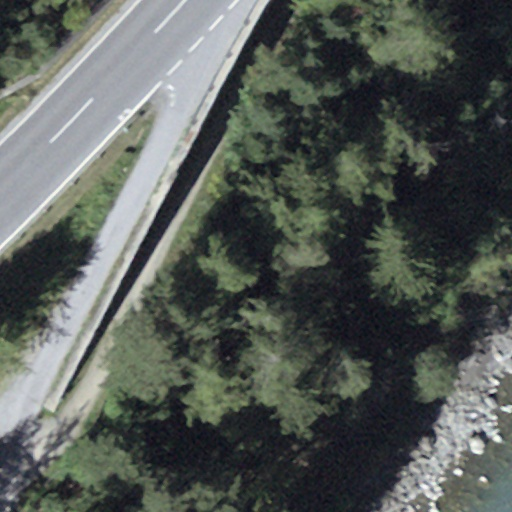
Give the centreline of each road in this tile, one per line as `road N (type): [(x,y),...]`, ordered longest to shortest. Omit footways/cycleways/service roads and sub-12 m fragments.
road 1 (track): [(26,468),(105,399),(311,0)]
road 2 (primary): [(180,0),(0,186)]
